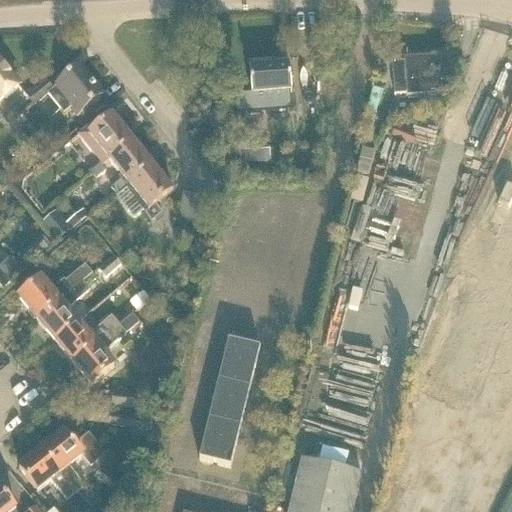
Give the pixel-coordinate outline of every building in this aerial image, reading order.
[(444,59),(406,62),(406,66),(394,66),(396,99),(408,98),(408,100),(422,99),(423,113),(445,104),(445,98),(447,98),(444,59)] [(0,105),(20,90),(0,65),(0,105)] [(54,92),(49,96),(65,116),(71,111),(77,119),(104,98),(81,69),(62,84),(63,85),(54,92)] [(285,95),(293,95),(290,69),(251,73),(254,108),(276,106),(276,103),(286,102),(285,95)] [(34,108),(49,96),(54,92),(47,83),(27,99),(34,108)] [(373,91),(366,117),(368,118),(362,137),(364,138),(362,143),(369,145),(375,120),(383,94),(373,91)] [(290,130),(303,130),(302,98),(290,98),(290,130)] [(94,124),(78,138),(102,168),(109,163),(110,164),(134,145),(122,131),(125,129),(119,120),(115,123),(114,120),(100,132),(94,124)] [(130,189),(153,170),(134,145),(110,164),(124,182),(110,192),(116,199),(129,188),(130,189)] [(240,166),(271,165),(270,152),(239,154),(240,166)] [(11,166),(0,166),(0,179),(11,180),(11,166)] [(106,174),(101,167),(91,176),(96,183),(106,174)] [(162,217),(156,209),(173,195),(153,170),(130,189),(149,213),(145,217),(151,227),(162,217)] [(511,285),(506,283),(511,270),(511,189),(509,188),(500,205),(511,210),(431,381),(476,402),(511,323),(511,285)] [(196,199),(191,198),(185,197),(180,220),(191,223),(196,199)] [(207,201),(196,199),(191,223),(201,225),(207,201)] [(207,201),(201,225),(213,227),(218,204),(207,201)] [(493,235),(502,214),(492,210),(483,230),(493,235)] [(354,212),(347,238),(381,248),(389,222),(354,212)] [(84,213),(67,227),(72,233),(89,219),(84,213)] [(44,226),(59,244),(72,233),(57,215),(44,226)] [(196,224),(190,248),(205,252),(211,228),(196,224)] [(49,253),(39,242),(23,256),(33,267),(49,253)] [(121,269),(114,260),(98,273),(105,282),(121,269)] [(0,291),(2,293),(23,274),(12,262),(9,265),(8,264),(0,270),(0,291)] [(37,323),(82,285),(93,277),(86,269),(57,293),(55,291),(51,295),(41,283),(19,301),(37,323)] [(55,345),(77,326),(68,315),(72,312),(71,310),(90,294),(82,285),(37,323),(55,345)] [(184,306),(187,297),(153,285),(150,295),(184,306)] [(136,304),(141,311),(149,304),(145,297),(136,304)] [(127,337),(140,327),(132,318),(120,328),(127,337)] [(87,338),(77,326),(55,345),(74,366),(119,328),(112,320),(93,336),(91,334),(87,338)] [(119,328),(74,366),(92,388),(114,369),(105,358),(109,355),(108,354),(127,338),(119,328)] [(231,472),(261,354),(230,346),(200,464),(231,472)] [(140,414),(141,397),(113,394),(111,411),(140,414)] [(152,421),(110,417),(109,430),(151,434),(152,421)] [(86,490),(79,481),(70,469),(81,459),(90,470),(105,458),(90,437),(75,449),(65,436),(42,454),(76,497),(86,490)] [(20,472),(27,481),(38,495),(51,485),(66,504),(76,497),(42,454),(20,472)] [(302,462),(297,481),(289,511),(354,511),(357,502),(367,504),(372,479),(362,477),(302,462)] [(15,511),(0,491),(0,511),(15,511)] [(130,493),(120,491),(118,499),(126,508),(130,493)] [(78,497),(86,508),(93,503),(85,492),(78,497)] [(65,510),(66,511),(84,511),(76,502),(65,510)]
